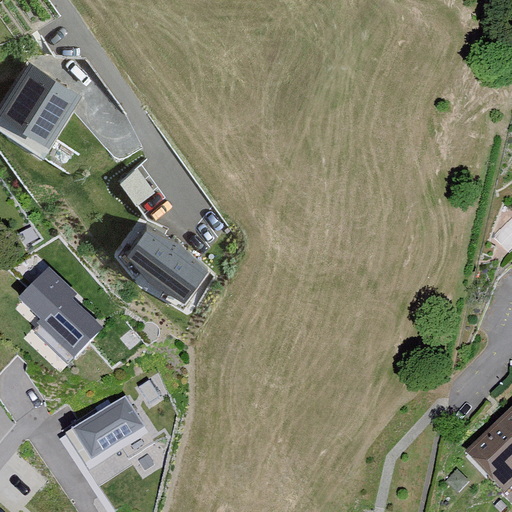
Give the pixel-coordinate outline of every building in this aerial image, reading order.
[(80,98),(29,66),(0,110),(0,116),(49,147),(80,98)] [(151,190),(138,169),(122,178),(134,200),(151,190)] [(179,242),(147,226),(129,257),(152,285),(185,304),(209,269),(179,242)] [(77,294),(48,267),(19,299),(41,319),(37,322),(75,358),(103,328),(72,299),(77,294)] [(125,397),(73,429),(92,458),(143,426),(125,397)] [(511,402),(488,425),(511,451),(511,402)] [(455,454),(494,498),(511,482),(511,451),(488,425),(455,454)]
